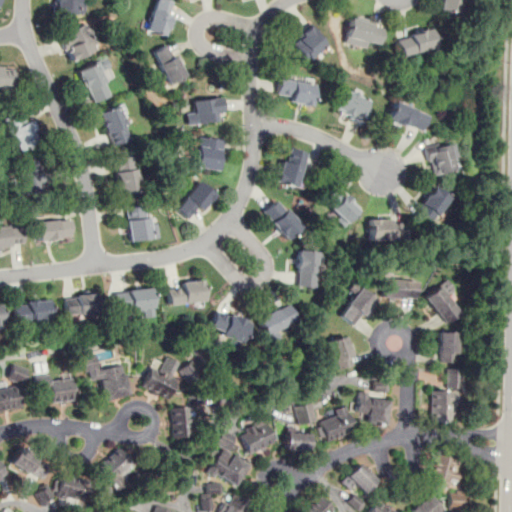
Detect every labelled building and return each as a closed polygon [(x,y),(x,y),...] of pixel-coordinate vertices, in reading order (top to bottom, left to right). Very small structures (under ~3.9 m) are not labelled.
[(77,0),(52,0),(52,16),(77,17),(77,0)] [(171,0),(152,0),(145,30),(163,34),(171,0)] [(460,0),(439,0),(437,8),(458,13),(460,0)] [(342,42),(365,48),(366,42),(377,45),(381,25),(348,17),(342,42)] [(87,24),(57,39),(69,62),(99,47),(87,24)] [(289,44),(306,62),(325,43),(307,25),(289,44)] [(399,56),(433,48),(429,30),(395,37),(399,56)] [(148,53),(165,85),(183,75),(165,43),(148,53)] [(89,104),(109,95),(94,62),(75,71),(89,104)] [(12,68),(0,68),(0,89),(12,89),(12,68)] [(273,97),(308,106),(313,86),(278,77),(273,97)] [(359,124),(369,100),(341,89),(332,112),(359,124)] [(219,98),(189,101),(192,125),(221,121),(219,98)] [(386,118),(418,133),(426,114),(394,100),(386,118)] [(129,140),(116,106),(97,113),(109,147),(129,140)] [(20,110),(0,120),(0,125),(13,153),(35,141),(20,110)] [(221,141),(196,137),(191,168),(215,172),(221,141)] [(427,174),(452,171),(448,143),(423,146),(427,174)] [(304,152),(285,146),(273,181),(292,187),(304,152)] [(136,190),(130,156),(110,160),(116,193),(136,190)] [(37,160),(14,164),(19,194),(42,189),(37,160)] [(187,221),(212,195),(197,181),(173,208),(187,221)] [(411,213),(427,225),(448,197),(432,185),(411,213)] [(359,207),(333,187),(320,204),(346,223),(359,207)] [(300,225),(274,199),(259,214),(285,240),(300,225)] [(127,242),(153,240),(151,211),(124,213),(127,242)] [(366,240),(402,240),(402,218),(366,218),(366,240)] [(70,239),(68,220),(34,223),(35,242),(70,239)] [(0,248),(22,244),(19,225),(0,228),(0,248)] [(316,287),(316,251),(294,251),(294,287),(316,287)] [(164,284),(167,306),(203,301),(199,279),(164,284)] [(413,299),(413,280),(380,280),(380,299),(413,299)] [(457,313),(438,286),(422,297),(441,324),(457,313)] [(151,310),(148,288),(112,293),(115,315),(151,310)] [(372,299),(355,288),(336,316),(353,327),(372,299)] [(97,313),(94,295),(61,300),(64,318),(97,313)] [(47,301),(10,305),(12,324),(49,320),(47,301)] [(287,304),(254,318),(261,336),(295,322),(287,304)] [(206,327),(238,341),(247,322),(215,308),(206,327)] [(436,362),(455,362),(455,332),(436,332),(436,362)] [(325,341),(333,370),(352,365),(344,336),(325,341)] [(94,370),(92,356),(80,358),(84,379),(95,377),(99,401),(126,396),(120,365),(94,370)] [(179,365),(163,358),(158,369),(149,365),(139,388),(163,399),(179,365)] [(200,372),(187,358),(175,370),(188,384),(200,372)] [(443,390),(428,390),(428,414),(454,414),(454,389),(460,389),(460,368),(443,368),(443,390)] [(49,404),(73,400),(69,377),(35,383),(36,393),(47,391),(49,404)] [(0,410),(20,406),(15,386),(0,389),(0,410)] [(381,426),(386,399),(356,394),(353,412),(365,414),(363,423),(381,426)] [(313,422),(309,405),(292,409),(296,426),(313,422)] [(167,410),(171,440),(190,438),(185,408),(167,410)] [(348,433),(342,413),(314,420),(320,441),(348,433)] [(235,434),(246,455),(272,441),(261,420),(235,434)] [(220,448),(206,470),(233,487),(246,465),(224,451),(232,439),(220,431),(212,443),(220,448)] [(306,433),(282,434),(282,451),(306,451),(306,433)] [(7,465),(37,479),(45,463),(15,448),(7,465)] [(106,483),(128,465),(117,452),(95,469),(106,483)] [(423,482),(449,491),(458,465),(432,456),(423,482)] [(360,497),(374,482),(355,464),(341,480),(360,497)] [(57,473),(50,493),(79,504),(86,484),(57,473)] [(53,499),(46,485),(32,492),(40,507),(53,499)] [(208,495),(218,495),(218,486),(201,486),(201,510),(208,510),(208,495)] [(445,508),(460,509),(461,494),(446,493),(445,508)] [(219,511),(244,511),(248,507),(231,495),(219,511)] [(441,511),(425,496),(409,511),(441,511)] [(330,511),(331,511),(316,497),(301,511),(330,511)] [(394,511),(371,501),(365,511),(394,511)]
